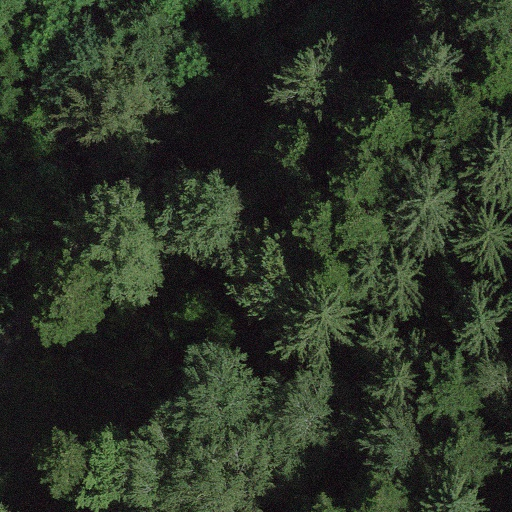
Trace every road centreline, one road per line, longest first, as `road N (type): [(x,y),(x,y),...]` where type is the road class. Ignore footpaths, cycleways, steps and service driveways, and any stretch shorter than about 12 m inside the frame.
road 1 (track): [(0,352),(26,314),(123,225),(438,0)]
road 2 (track): [(123,225),(300,0)]
